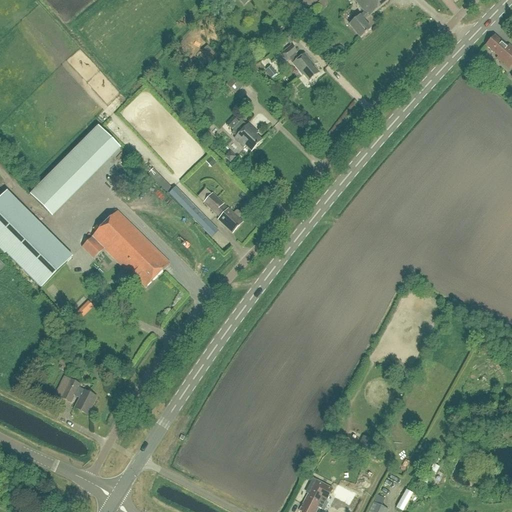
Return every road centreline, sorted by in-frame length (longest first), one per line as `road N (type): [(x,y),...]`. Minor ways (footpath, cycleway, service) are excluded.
road 1 (unclassified): [(107,443),(187,324),(454,22)]
road 2 (tertiary): [(139,461),(316,216),(470,38)]
